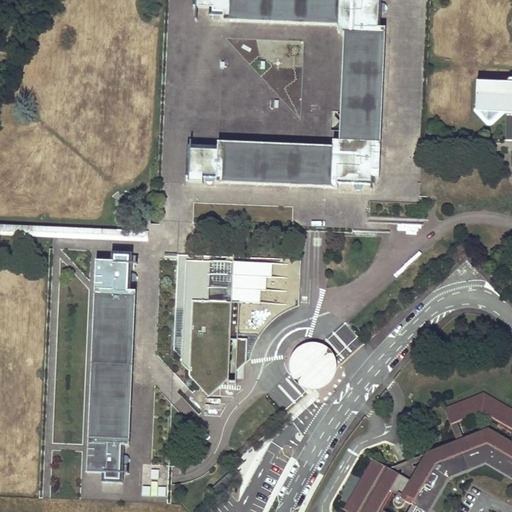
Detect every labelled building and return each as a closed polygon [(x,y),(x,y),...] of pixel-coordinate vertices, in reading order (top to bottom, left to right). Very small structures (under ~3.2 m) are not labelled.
[(193,0),(193,7),(196,7),(196,8),(210,9),(209,16),(223,17),(223,22),(230,22),(230,17),(338,22),(338,27),(338,33),(344,33),(349,34),(344,142),(339,141),(333,141),(333,148),(332,153),(224,148),(225,143),(218,143),(218,148),(187,146),(185,178),(189,178),(188,183),(202,183),(203,179),(205,178),(205,180),(205,181),(206,182),(206,183),(207,183),(207,184),(208,184),(209,184),(210,184),(211,184),(212,184),(212,183),(213,183),(213,182),(214,181),(214,180),(214,179),(216,179),(216,184),(220,184),(222,183),(223,181),(223,179),(331,184),(331,185),(332,188),(334,189),(337,189),(338,184),(354,185),(354,186),(354,187),(354,188),(355,189),(356,190),(357,190),(358,191),(359,190),(360,190),(361,190),(361,189),(362,189),(362,188),(362,187),(362,186),(362,185),(374,186),(375,178),(379,178),(380,147),(379,144),(377,143),(375,143),(380,35),(382,35),(384,34),(385,32),(385,29),(380,28),(381,12),(382,12),(384,12),(385,12),(385,11),(386,11),(386,10),(387,10),(387,9),(387,8),(387,7),(386,6),(386,5),(385,5),(384,4),(383,4),(381,4),(381,0),(193,0)] [(230,17),(230,22),(338,27),(338,22),(230,17)] [(384,34),(382,35),(380,35),(375,143),(377,143),(379,144),(380,147),(385,32),(384,34)] [(344,142),(349,34),(344,33),(339,141),(344,142)] [(511,87),(477,86),(476,97),(483,97),(483,107),(476,106),(476,110),(487,122),(489,123),(491,123),(504,111),(504,109),(506,109),(506,114),(511,114),(511,87)] [(332,153),(333,148),(225,143),(224,148),(332,153)] [(332,188),(331,185),(331,184),(223,179),(223,181),(222,183),(220,184),(334,189),(332,188)] [(102,474),(102,483),(123,484),(124,464),(125,464),(126,464),(127,464),(128,463),(129,462),(129,461),(129,460),(129,459),(129,458),(128,457),(127,456),(126,456),(125,456),(124,456),(124,446),(129,447),(129,444),(129,441),(126,440),(125,440),(131,298),(132,298),(134,297),(136,295),(136,292),(131,292),(131,282),(133,282),(134,282),(135,281),(136,281),(136,280),(137,279),(137,278),(137,277),(137,276),(136,275),(135,275),(134,274),(133,274),(132,274),(132,254),(111,253),(111,262),(96,261),(94,294),(96,296),(98,297),(99,297),(93,439),(92,439),(89,440),(88,442),(87,474),(102,474)] [(299,260),(178,255),(174,351),(182,359),(181,364),(201,386),(207,389),(214,388),(220,385),(228,377),(228,382),(236,383),(237,369),(238,341),(255,342),(273,319),(297,305),(299,260)] [(92,439),(93,439),(99,297),(98,297),(96,296),(94,294),(88,442),(89,440),(92,439)] [(132,298),(131,298),(125,440),(126,440),(129,441),(129,444),(136,295),(134,297),(132,298)] [(238,341),(237,369),(250,357),(255,342),(238,341)] [(290,372),(293,380),(299,388),(308,391),(318,391),(327,387),(334,380),(337,371),(336,361),(332,353),(324,346),(314,344),(306,345),(298,349),(292,356),(290,364),(290,372)] [(207,389),(201,386),(209,394),(220,385),(214,388),(207,389)] [(371,459),(343,509),(347,511),(428,511),(447,480),(485,464),(511,479),(511,408),(483,393),(443,407),(451,425),(481,413),(511,430),(511,442),(488,428),(425,454),(387,468),(371,459)] [(455,439),(462,437),(458,425),(451,427),(455,439)] [(211,490),(218,498),(232,485),(229,482),(239,473),(236,470),(244,463),(240,459),(232,466),(234,469),(211,490)] [(151,471),(151,480),(159,480),(159,471),(151,471)] [(151,485),(150,498),(165,499),(166,485),(151,485)] [(142,497),(149,498),(150,487),(142,487),(142,497)]
